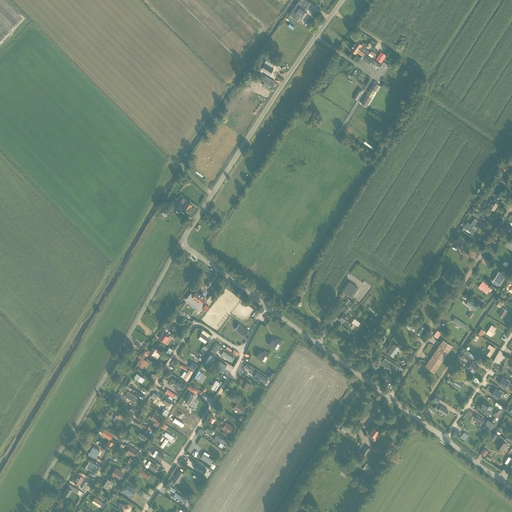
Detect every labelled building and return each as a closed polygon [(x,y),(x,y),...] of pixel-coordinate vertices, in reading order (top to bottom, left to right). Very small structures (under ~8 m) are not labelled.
[(299,0),(289,15),(299,21),(301,17),(303,18),(307,12),(306,11),(311,3),(306,0),(299,0)] [(356,40),(353,45),(362,52),(367,45),(363,42),(361,44),(356,40)] [(399,40),(395,46),(402,52),(407,47),(399,40)] [(361,53),(362,52),(353,45),(350,49),(356,54),(357,52),(358,53),(359,52),(361,53)] [(362,52),(361,53),(363,55),(361,59),(376,69),(379,65),(362,52)] [(381,62),(386,55),(381,52),(376,59),(381,62)] [(266,59),(260,68),(269,74),(273,69),(272,68),(274,65),(277,61),(267,54),(264,58),(266,59)] [(272,90),(275,85),(264,78),(261,83),(272,90)] [(371,85),(366,93),(360,103),(369,109),(375,99),(372,97),(378,86),(373,83),(371,85)] [(505,185),(508,180),(503,176),(500,180),(498,179),(496,183),(499,185),(500,183),(505,185)] [(192,204),(187,201),(188,200),(184,197),(179,204),(188,210),(192,204)] [(494,210),(496,206),(499,202),(494,198),(489,207),(494,210)] [(172,200),(169,205),(175,209),(178,205),(172,200)] [(474,217),(465,230),(471,233),(474,228),(473,227),(478,219),(474,217)] [(482,279),(479,283),(487,291),(491,287),(482,279)] [(343,292),(351,297),(358,288),(350,283),(343,292)] [(428,290),(425,295),(432,300),(435,294),(428,290)] [(192,296),(189,300),(195,305),(198,301),(201,303),(205,297),(197,291),(195,293),(193,292),(190,295),(192,296)] [(184,307),(181,305),(177,311),(176,311),(179,313),(183,316),(185,313),(181,310),(184,307)] [(342,315),(338,320),(342,322),(342,321),(345,323),(344,324),(350,327),(352,324),(350,322),(352,318),(345,314),(348,310),(343,307),(339,313),(342,315)] [(507,311),(503,308),(498,315),(502,318),(507,311)] [(171,317),(171,318),(175,321),(179,315),(178,315),(179,313),(176,311),(177,311),(176,311),(175,312),(171,317)] [(464,329),(467,325),(454,316),(451,321),(464,329)] [(244,336),(248,330),(239,323),(235,329),(244,336)] [(486,333),(490,335),(495,328),(491,325),(486,333)] [(169,335),(163,331),(161,333),(158,338),(165,342),(169,337),(168,337),(169,335)] [(202,332),(200,335),(199,338),(205,342),(207,340),(208,341),(211,338),(202,332)] [(275,341),(271,339),(268,345),(274,348),(277,343),(279,344),(280,341),(276,338),(275,341)] [(442,340),(425,366),(434,372),(452,346),(442,340)] [(394,343),(388,353),(394,357),(400,347),(394,343)] [(495,348),(489,344),(487,347),(490,349),(486,355),(489,357),(495,348)] [(161,351),(153,346),(149,352),(154,355),(156,353),(159,355),(161,351)] [(262,353),(259,351),(255,357),(261,361),(264,355),(266,356),(268,353),(264,351),(262,353)] [(469,356),(463,353),(459,358),(465,362),(469,356)] [(145,356),(142,354),(138,362),(141,363),(139,366),(145,369),(149,362),(143,359),(145,356)] [(397,365),(384,356),(382,360),(395,369),(397,365)] [(216,365),(223,370),(226,365),(219,360),(216,365)] [(469,369),(473,372),(477,367),(472,363),(469,366),(467,365),(464,369),(466,371),(469,369)] [(181,376),(188,380),(193,371),(189,368),(186,372),(184,371),(181,376)] [(262,377),(251,370),(248,374),(259,382),(262,377)] [(144,379),(136,373),(133,377),(142,383),(144,379)] [(463,382),(456,377),(451,384),(459,389),(463,382)] [(183,383),(175,378),(171,385),(179,390),(183,383)] [(502,379),(498,384),(505,388),(508,383),(509,384),(511,381),(507,378),(505,381),(502,379)] [(244,380),(241,379),(238,384),(248,390),(252,384),(244,379),(244,380)] [(216,380),(210,388),(214,390),(219,382),(216,380)] [(198,391),(189,386),(187,389),(196,394),(198,391)] [(502,395),(504,392),(500,389),(498,392),(494,390),(491,395),(498,399),(501,394),(502,395)] [(128,390),(124,396),(134,402),(138,397),(128,390)] [(176,395),(167,390),(165,393),(174,398),(176,395)] [(190,394),(185,402),(189,404),(194,397),(190,394)] [(171,400),(165,396),(162,401),(168,405),(171,400)] [(484,401),(480,407),(485,411),(484,412),(487,415),(489,411),(486,409),(489,405),(484,401)] [(238,403),(235,407),(238,409),(237,410),(241,412),(244,407),(238,403)] [(437,404),(435,407),(438,409),(438,410),(445,415),(448,410),(440,406),(437,404)] [(122,414),(116,411),(114,413),(116,414),(113,419),(117,422),(122,414)] [(160,418),(153,414),(151,418),(155,420),(154,422),(156,424),(160,418)] [(484,420),(476,414),(474,418),(478,421),(477,423),(480,425),(484,420)] [(175,418),(173,421),(182,426),(184,423),(175,418)] [(490,430),(494,424),(488,419),(486,422),(487,423),(485,426),(490,430)] [(225,422),(222,420),(220,423),(223,425),(221,428),(229,433),(233,427),(226,422),(225,422)] [(379,430),(373,425),(371,428),(372,429),(369,433),(371,435),(370,437),(375,440),(379,435),(377,433),(379,430)] [(113,434),(104,428),(100,434),(110,440),(113,434)] [(214,429),(211,434),(217,438),(218,437),(221,438),(223,435),(214,429)] [(143,440),(147,435),(140,431),(137,436),(143,440)] [(464,439),(468,434),(463,431),(459,436),(464,439)] [(165,432),(164,434),(173,440),(174,437),(165,432)] [(159,444),(163,447),(168,439),(164,437),(159,444)] [(506,444),(501,440),(497,447),(502,450),(506,444)] [(193,448),(201,453),(203,450),(195,445),(193,448)] [(375,445),(373,449),(382,455),(385,452),(375,445)] [(366,446),(361,453),(365,456),(370,448),(366,446)] [(130,447),(127,452),(133,456),(134,455),(137,457),(139,452),(136,451),(130,447)] [(484,455),(488,451),(484,447),(480,451),(484,455)] [(155,457),(161,461),(164,456),(158,452),(155,450),(152,455),(155,457)] [(204,451),(200,458),(211,464),(213,460),(208,457),(209,454),(204,451)] [(148,467),(154,471),(157,466),(151,462),(149,461),(146,465),(148,467)] [(83,463),(79,469),(87,474),(90,471),(84,468),(86,465),(83,463)] [(197,463),(193,468),(203,474),(206,470),(197,463)] [(375,469),(367,463),(362,469),(371,475),(375,469)] [(112,475),(118,479),(122,472),(116,468),(112,475)] [(141,469),(139,472),(148,477),(149,474),(141,469)] [(184,473),(178,470),(172,479),(177,483),(184,473)] [(82,473),(77,471),(75,475),(76,475),(72,481),(79,485),(84,477),(80,475),(82,473)] [(107,488),(112,481),(107,478),(102,484),(107,488)] [(127,484),(123,490),(132,496),(136,490),(127,484)] [(63,494),(67,497),(73,487),(69,485),(63,494)] [(102,502),(95,497),(92,502),(99,506),(100,506),(102,508),(105,504),(102,502)] [(124,504),(119,503),(118,506),(123,508),(123,509),(125,511),(129,511),(131,509),(131,505),(128,503),(125,503),(124,504)]
